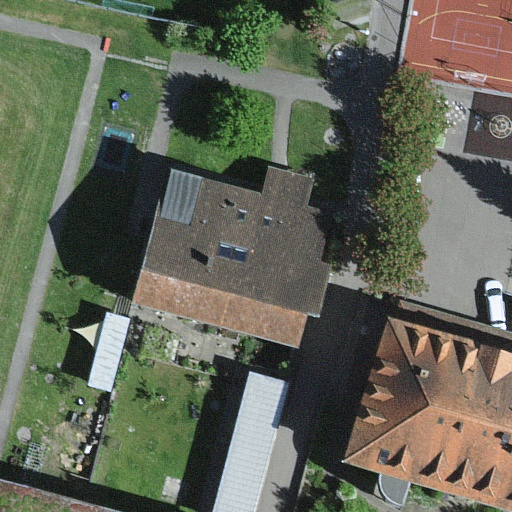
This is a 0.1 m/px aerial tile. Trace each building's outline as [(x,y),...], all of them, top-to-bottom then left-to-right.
[(248,196),(149,169),(113,300),(284,346),(304,275),(319,220),(299,215),(308,182),(256,168),(248,196)] [(101,312),(80,385),(106,392),(127,319),(101,312)] [(511,511),(511,358),(368,318),(326,466),(489,511),(511,511)] [(243,375),(205,511),(249,511),(284,386),(243,375)] [(109,511),(0,484),(0,511),(109,511)]
